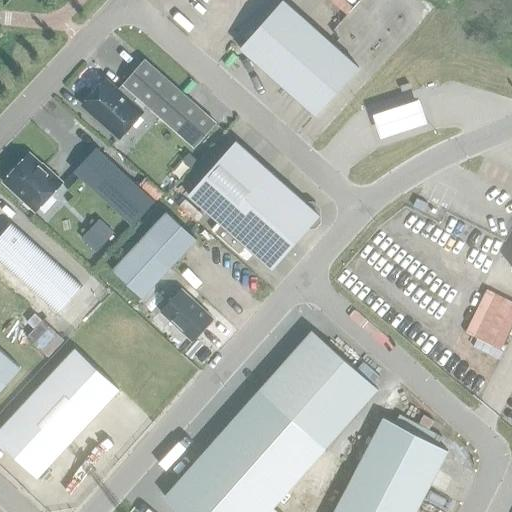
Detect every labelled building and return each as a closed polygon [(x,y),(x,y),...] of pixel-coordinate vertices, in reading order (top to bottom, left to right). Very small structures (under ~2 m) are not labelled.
[(283,1),(240,49),(315,117),(359,69),(283,1)] [(104,82),(84,105),(120,137),(141,114),(131,106),(137,99),(194,149),(215,124),(143,61),(116,93),(104,82)] [(421,109),(374,124),(382,148),(429,133),(421,109)] [(314,223),(313,211),(236,142),(188,196),(272,271),(314,223)] [(95,149),(73,173),(132,227),(154,203),(95,149)] [(8,177),(5,181),(37,210),(62,184),(49,172),(46,175),(27,157),(17,167),(14,167),(8,173),(8,177)] [(166,213),(112,272),(141,299),(170,268),(196,240),(166,213)] [(101,221),(82,241),(96,254),(114,234),(101,221)] [(11,224),(0,236),(0,263),(57,315),(82,287),(11,224)] [(511,299),(485,287),(465,332),(504,349),(511,331),(511,299)] [(181,291),(160,313),(192,342),(212,319),(181,291)] [(377,390),(312,332),(163,499),(178,511),(271,511),(270,511),(377,390)] [(75,349),(0,429),(0,444),(37,479),(119,391),(75,349)] [(0,351),(0,391),(20,369),(0,351)] [(334,511),(416,511),(448,452),(383,418),(334,511)]
